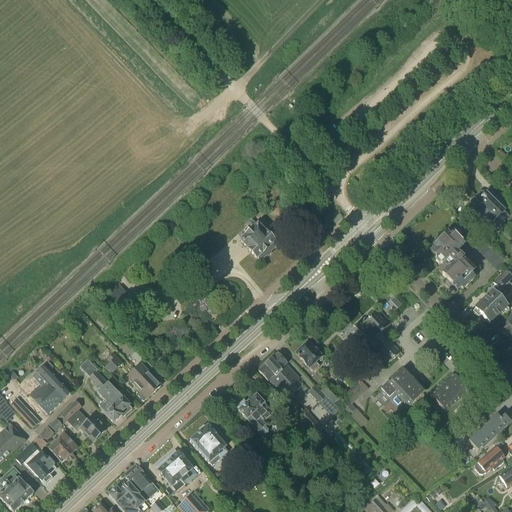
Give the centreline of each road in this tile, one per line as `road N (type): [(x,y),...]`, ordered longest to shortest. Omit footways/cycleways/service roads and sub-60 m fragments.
road 1 (residential): [(275,314),(262,299),(33,511)]
road 2 (residential): [(129,448),(161,438),(337,282)]
road 3 (track): [(148,0),(295,155)]
road 4 (secondary): [(129,448),(275,314)]
road 5 (residential): [(511,383),(378,243)]
road 6 (residential): [(378,243),(479,149)]
